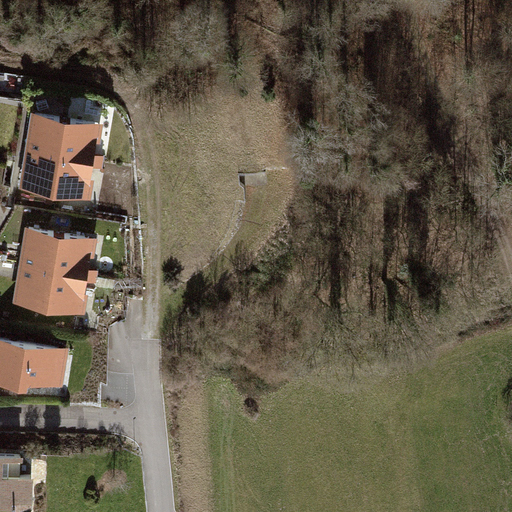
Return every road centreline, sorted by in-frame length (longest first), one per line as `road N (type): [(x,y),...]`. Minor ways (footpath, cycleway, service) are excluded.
road 1 (track): [(408,0),(429,89),(511,259)]
road 2 (residential): [(0,418),(153,420),(163,511)]
